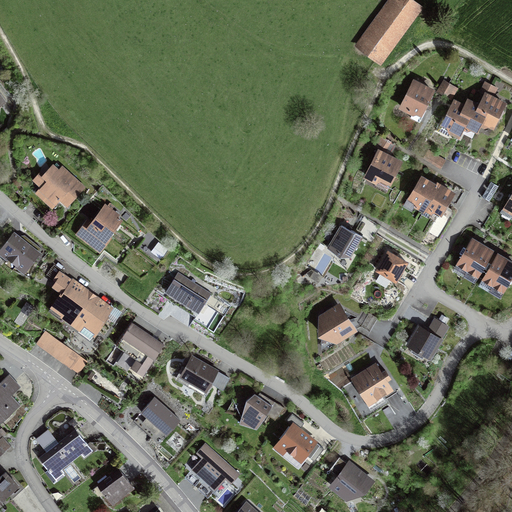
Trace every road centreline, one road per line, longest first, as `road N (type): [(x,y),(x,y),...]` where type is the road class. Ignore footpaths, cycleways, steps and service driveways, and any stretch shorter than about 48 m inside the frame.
road 1 (residential): [(0,194),(121,297),(209,356),(283,396),(335,437),(376,445),(407,432),(442,398),(449,365),(484,323),(421,284),(474,196)]
road 2 (track): [(196,0),(240,35),(296,63),(357,67),(380,81)]
road 3 (tertiary): [(190,511),(58,381)]
road 4 (residential): [(58,381),(21,449),(54,511)]
